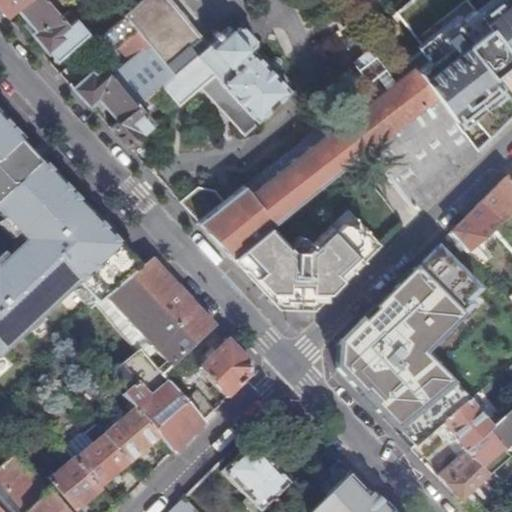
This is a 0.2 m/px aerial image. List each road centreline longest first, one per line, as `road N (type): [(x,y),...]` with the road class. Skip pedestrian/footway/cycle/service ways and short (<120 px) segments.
road 1 (unclassified): [(285,368),(0,55)]
road 2 (residential): [(285,368),(511,142)]
road 3 (residential): [(140,511),(285,368)]
road 4 (unclassified): [(421,511),(285,368)]
